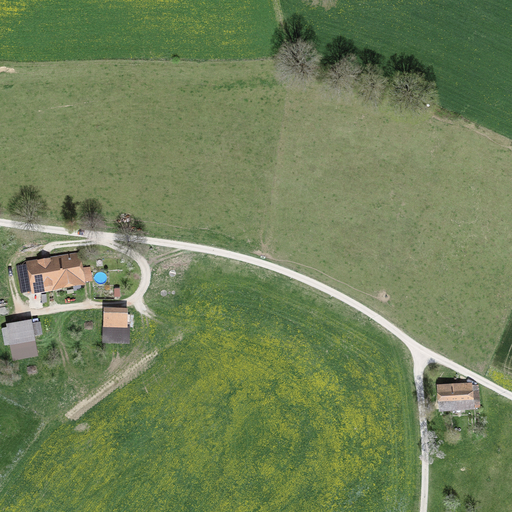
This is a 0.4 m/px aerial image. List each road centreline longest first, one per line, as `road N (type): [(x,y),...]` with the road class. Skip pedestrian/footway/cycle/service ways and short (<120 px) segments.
road 1 (track): [(511,396),(342,298),(268,266),(0,223)]
road 2 (unknown): [(107,238),(107,249),(18,259),(12,272),(23,309),(34,316),(137,301)]
road 3 (track): [(422,511),(420,349)]
